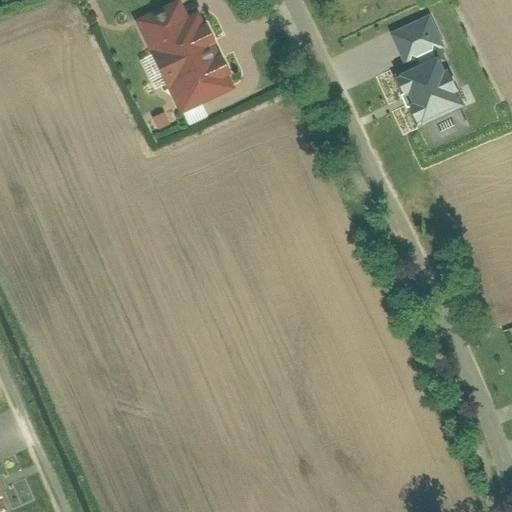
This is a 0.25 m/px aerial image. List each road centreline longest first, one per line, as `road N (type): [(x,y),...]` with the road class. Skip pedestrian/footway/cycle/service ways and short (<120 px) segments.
road 1 (residential): [(511,493),(440,319),(280,0)]
road 2 (residential): [(0,365),(61,511)]
